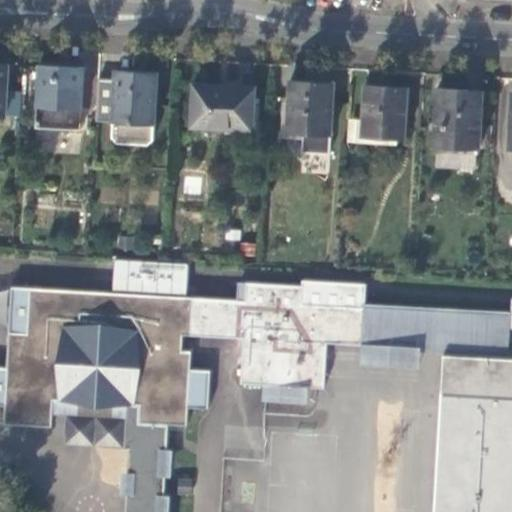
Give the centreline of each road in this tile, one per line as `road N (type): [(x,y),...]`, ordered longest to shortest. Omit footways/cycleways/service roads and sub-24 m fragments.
road 1 (tertiary): [(219,9),(305,29),(511,38)]
road 2 (tertiary): [(0,9),(127,18),(219,9)]
